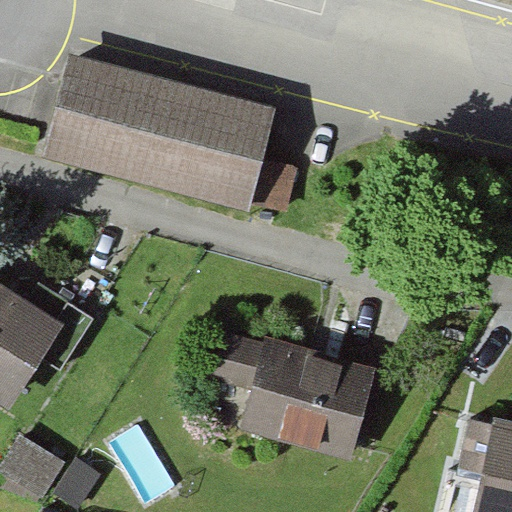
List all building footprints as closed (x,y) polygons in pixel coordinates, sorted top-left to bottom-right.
[(278,107),(74,52),(65,78),(50,131),(47,151),(251,206),(278,107)] [(0,393),(11,401),(42,353),(59,364),(89,316),(37,284),(28,299),(0,281),(0,393)] [(246,426),(349,452),(372,361),(269,335),(267,344),(227,334),(217,373),(257,383),(246,426)] [(511,511),(511,416),(498,413),(473,511),(511,511)] [(60,460),(17,434),(0,462),(0,465),(41,490),(60,460)] [(76,508),(102,472),(74,453),(49,489),(76,508)]
